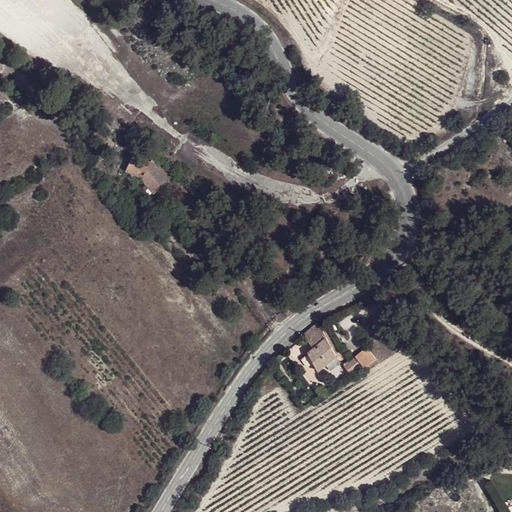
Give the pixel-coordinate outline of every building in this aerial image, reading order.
[(139,149),(135,156),(141,158),(145,150),(139,149)] [(132,155),(126,171),(134,173),(141,175),(154,192),(167,181),(153,164),(141,158),(135,156),(132,155)] [(134,173),(126,171),(118,181),(124,186),(134,173)] [(316,325),(303,334),(312,347),(305,352),(317,370),(325,364),(336,357),(337,356),(316,325)] [(342,364),(350,374),(362,365),(364,367),(376,359),(366,346),(342,364)] [(339,362),(336,357),(325,364),(328,369),(339,362)]
